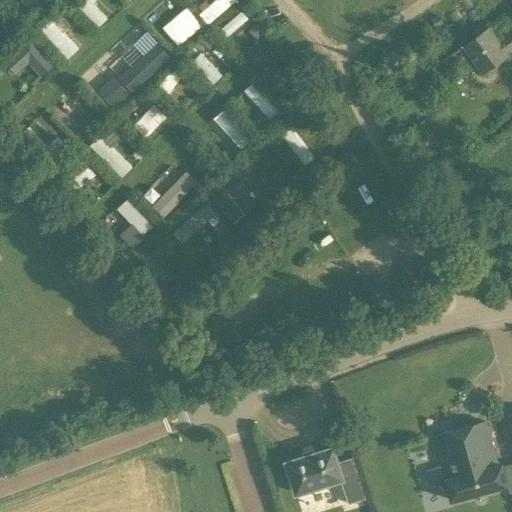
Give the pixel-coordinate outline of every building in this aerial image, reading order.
[(91,2),(92,0),(71,0),(71,1),(96,26),(105,17),(91,2)] [(208,0),(195,11),(205,23),(234,0),(208,0)] [(58,30),(67,24),(58,8),(48,13),(58,30)] [(237,9),(217,28),(225,37),(246,18),(237,9)] [(66,57),(76,47),(45,16),(34,26),(66,57)] [(511,29),(498,39),(488,25),(461,45),(481,73),(511,49),(511,29)] [(38,76),(53,62),(27,34),(0,59),(15,74),(26,63),(38,76)] [(131,93),(166,53),(145,35),(110,75),(131,93)] [(198,52),(189,60),(211,84),(221,75),(198,52)] [(164,92),(181,76),(173,67),(156,83),(164,92)] [(110,76),(96,89),(111,105),(125,91),(110,76)] [(251,79),(241,89),(269,118),(279,108),(251,79)] [(72,131),(89,115),(68,92),(50,108),(72,131)] [(209,138),(224,154),(240,139),(225,123),(209,138)] [(288,126),(277,133),(301,163),(311,155),(288,126)] [(94,142),(107,158),(123,144),(110,129),(94,142)] [(183,169),(150,204),(163,216),(195,181),(183,169)] [(228,224),(240,212),(220,191),(207,203),(228,224)] [(185,245),(214,214),(201,202),(172,233),(185,245)] [(118,238),(124,249),(141,240),(135,229),(118,238)] [(511,412),(498,417),(511,464),(511,463),(511,412)] [(507,484),(501,463),(497,464),(485,421),(436,435),(444,461),(446,461),(450,477),(444,479),(450,500),(507,484)] [(334,445),(286,461),(297,492),(341,477),(349,502),(365,497),(352,456),(339,461),(334,445)]
